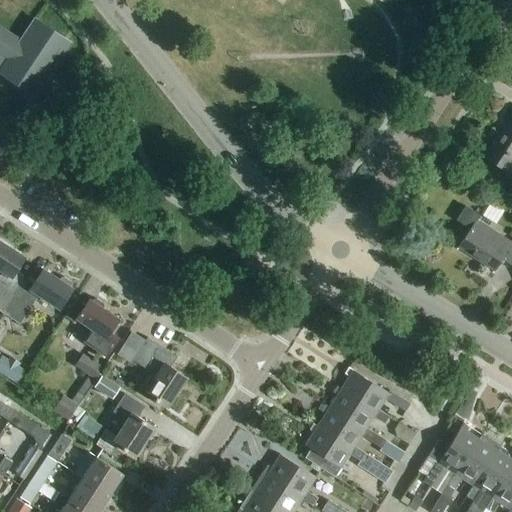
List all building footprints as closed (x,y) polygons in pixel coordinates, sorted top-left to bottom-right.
[(20,42),(0,29),(0,74),(34,97),(69,43),(34,21),(20,42)] [(30,116),(29,118),(49,131),(51,129),(60,114),(40,101),(30,116)] [(511,115),(483,160),(511,178),(511,115)] [(511,243),(511,244),(476,221),(479,216),(466,207),(457,221),(470,230),(456,252),(493,276),(502,262),(511,268),(511,243)] [(0,308),(4,311),(24,279),(16,274),(25,260),(0,243),(0,271),(3,274),(0,278),(0,308)] [(24,279),(4,311),(21,322),(38,297),(59,311),(73,290),(71,289),(72,287),(72,284),(64,279),(61,280),(59,282),(43,271),(34,285),(24,279)] [(104,305),(97,300),(94,301),(93,303),(90,301),(80,316),(71,310),(65,319),(74,325),(76,321),(78,322),(79,321),(92,330),(84,343),(106,357),(118,339),(111,333),(119,321),(103,310),(104,308),(104,305)] [(145,342),(133,333),(117,356),(130,365),(133,361),(156,376),(145,393),(167,408),(186,379),(170,368),(177,358),(148,338),(145,342)] [(83,355),(75,366),(89,376),(95,380),(100,373),(103,368),(83,355)] [(377,415),(378,413),(386,401),(405,413),(410,405),(390,392),(388,395),(349,370),(336,390),(377,415)] [(93,387),(112,399),(119,388),(100,376),(93,387)] [(388,419),(378,413),(377,415),(336,390),(324,408),(365,433),(367,431),(374,419),(384,426),(388,419)] [(134,458),(154,429),(137,418),(144,408),(125,395),(113,413),(127,422),(116,438),(106,431),(95,447),(110,457),(117,447),(134,458)] [(55,411),(54,412),(67,421),(67,420),(71,414),(76,407),(77,406),(71,402),(64,397),(63,398),(55,411)] [(0,415),(8,421),(14,412),(0,402),(0,415)] [(386,443),(367,431),(365,433),(324,408),(313,426),(353,452),(354,449),(362,438),(381,450),(386,443)] [(14,412),(8,421),(46,445),(52,436),(14,412)] [(94,443),(103,430),(84,418),(76,431),(94,443)] [(443,467),(455,475),(456,476),(481,438),(468,430),(470,427),(464,424),(449,448),(439,442),(429,458),(436,462),(427,475),(423,483),(430,487),(443,467)] [(365,456),(354,449),(353,452),(313,426),(300,445),(309,451),(306,457),(337,476),(349,457),(360,464),(357,469),(385,486),(393,473),(365,456)] [(476,488),(501,447),(482,435),(481,438),(456,476),(455,475),(448,486),(454,490),(462,479),(473,486),(476,488)] [(48,456),(58,463),(71,443),(62,436),(48,456)] [(404,454),(386,443),(381,450),(379,453),(397,465),(404,454)] [(480,491),(491,498),(494,499),(511,470),(511,457),(505,454),(507,451),(501,447),(476,488),(473,486),(466,496),(474,501),(480,491)] [(15,475),(25,481),(41,455),(31,449),(15,475)] [(303,500),(302,501),(313,508),(317,501),(307,494),(316,480),(275,454),(263,473),(303,500)] [(34,478),(44,484),(58,463),(48,456),(34,478)] [(82,478),(109,496),(123,476),(95,457),(82,478)] [(0,479),(10,464),(2,459),(0,462),(0,479)] [(511,470),(494,499),(491,498),(485,508),(490,511),(492,511),(499,502),(510,510),(511,510),(511,470)] [(295,511),(302,501),(303,500),(263,473),(251,492),(282,511),(295,511)] [(30,506),(44,484),(34,478),(20,499),(30,506)] [(86,511),(99,511),(109,496),(82,478),(67,500),(86,511)] [(363,491),(360,495),(374,504),(376,500),(363,491)] [(282,511),(251,492),(239,511),(241,511),(282,511)] [(442,495),(430,511),(445,511),(453,501),(442,495)] [(417,511),(422,504),(414,499),(409,507),(417,511)] [(30,511),(32,510),(17,500),(8,511),(30,511)] [(86,511),(67,500),(59,511),(86,511)] [(321,511),(345,511),(328,501),(321,511)]
